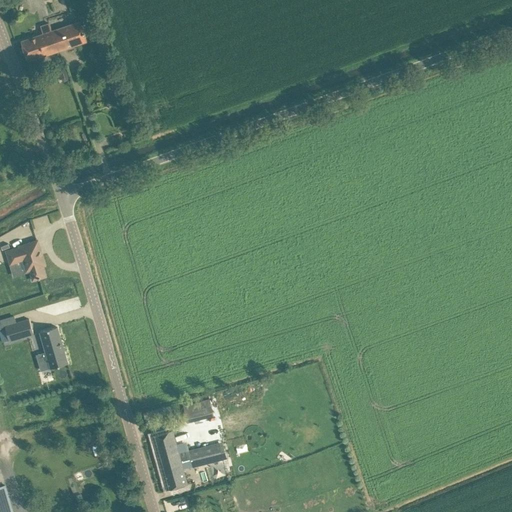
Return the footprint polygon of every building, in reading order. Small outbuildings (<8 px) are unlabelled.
[(88,41),(81,21),(52,31),(50,23),(40,26),(43,34),(21,41),(28,61),(88,41)] [(100,47),(108,44),(103,30),(95,33),(100,47)] [(108,92),(114,89),(113,85),(120,82),(115,70),(102,76),(108,92)] [(45,265),(38,240),(19,246),(19,247),(6,251),(10,264),(23,260),(27,271),(29,270),(30,271),(33,280),(46,276),(42,266),(45,265)] [(0,326),(0,343),(24,336),(19,321),(0,326)] [(50,368),(68,363),(57,327),(40,332),(50,368)] [(162,433),(152,435),(168,489),(188,484),(183,468),(192,466),(193,467),(223,459),(218,442),(179,453),(173,430),(162,433)] [(13,511),(5,485),(0,486),(0,511),(13,511)]
